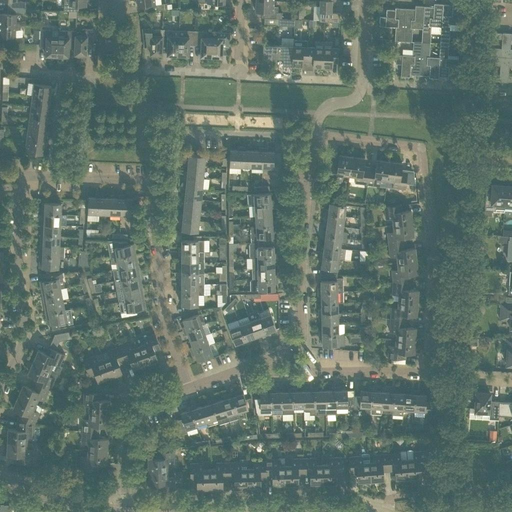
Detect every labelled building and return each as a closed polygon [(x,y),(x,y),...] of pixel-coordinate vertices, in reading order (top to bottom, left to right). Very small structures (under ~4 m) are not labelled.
[(0,0),(8,1),(7,7),(25,8),(26,2),(17,1),(16,0),(0,0)] [(89,0),(63,0),(63,11),(78,12),(79,6),(86,6),(86,0),(89,0)] [(197,0),(198,2),(198,8),(214,9),(214,3),(224,4),(224,0),(197,0)] [(256,0),(255,12),(265,12),(265,18),(275,18),(279,18),(281,18),(282,12),(273,12),(274,1),(256,0)] [(443,4),(441,26),(440,43),(448,44),(450,24),(460,25),(461,2),(452,1),(452,5),(443,4)] [(422,28),(421,42),(430,43),(431,26),(441,26),(443,4),(434,3),(433,7),(424,6),(422,28)] [(319,5),(319,6),(319,20),(329,21),(339,21),(339,12),(331,11),(331,6),(319,5)] [(405,8),(403,41),(411,42),(412,28),(422,28),(424,6),(415,5),(415,9),(405,8)] [(0,24),(18,26),(18,22),(16,21),(16,14),(25,15),(25,8),(7,7),(7,13),(0,13),(0,24)] [(403,41),(405,8),(395,8),(395,10),(386,9),(385,17),(379,17),(379,26),(395,27),(394,41),(403,41)] [(18,26),(0,24),(0,36),(6,37),(6,43),(24,44),(24,37),(15,37),(15,30),(18,30),(18,26)] [(75,35),(75,46),(74,57),(80,57),(80,55),(86,55),(86,44),(92,44),(92,48),(93,48),(94,29),(82,28),(82,36),(76,35),(75,35)] [(162,29),(148,29),(142,28),(143,43),(144,43),(150,43),(150,54),(161,55),(161,44),(162,29)] [(40,29),(39,44),(39,48),(40,48),(40,44),(46,45),(45,56),(51,56),(51,58),(57,59),(58,37),(51,37),(52,30),(40,29)] [(178,30),(162,29),(161,44),(167,44),(167,55),(177,55),(178,30)] [(58,37),(57,59),(62,59),(62,56),(68,57),(68,54),(69,46),(75,46),(75,35),(76,35),(76,31),(58,30),(58,37)] [(178,30),(177,55),(188,56),(189,45),(195,45),(195,31),(178,30)] [(206,31),(195,31),(195,45),(201,45),(200,56),(211,57),(212,38),(206,37),(206,31)] [(217,38),(212,38),(211,57),(222,57),(222,46),(228,47),(229,32),(217,32),(217,38)] [(489,38),(502,39),(501,48),(488,48),(488,56),(509,58),(510,49),(510,44),(510,40),(511,34),(511,33),(502,33),(490,32),(489,38)] [(278,45),(277,58),(279,58),(283,58),(283,65),(292,65),(293,46),(293,39),(281,38),(281,45),(279,45),(278,45)] [(308,46),(307,59),(313,60),(313,66),(322,66),(323,42),(315,42),(315,47),(308,46)] [(323,42),(322,66),(332,67),(332,61),(337,61),(338,48),(331,47),(332,43),(323,42)] [(421,42),(413,42),(412,56),(396,54),(395,64),(401,64),(400,75),(400,76),(409,76),(410,74),(419,75),(421,42)] [(421,42),(419,75),(429,76),(429,78),(438,78),(438,76),(439,57),(429,57),(430,43),(421,42)] [(440,43),(439,57),(438,76),(447,77),(447,79),(457,79),(458,58),(448,58),(448,44),(440,43)] [(278,45),(273,45),(263,44),(262,64),(272,64),(272,58),(277,58),(278,45)] [(293,46),(292,65),(302,66),(302,59),(307,59),(308,46),(293,46)] [(499,75),(487,74),(486,80),(499,81),(499,82),(508,82),(508,76),(509,66),(509,58),(488,56),(487,65),(500,66),(499,75)] [(27,83),(26,94),(32,95),(49,97),(51,86),(27,83)] [(32,95),(31,106),(48,109),(49,97),(32,95)] [(48,109),(31,106),(29,118),(46,120),(48,109)] [(46,120),(29,118),(28,129),(45,131),(46,120)] [(45,131),(28,129),(26,141),(43,143),(45,131)] [(43,143),(26,141),(25,152),(42,154),(43,143)] [(230,150),(229,160),(229,166),(240,166),(241,147),(237,147),(237,150),(230,150)] [(241,147),(240,166),(251,167),(252,151),(245,150),(245,147),(241,147)] [(252,151),(251,167),(262,167),(263,148),(259,148),(258,151),(252,151)] [(263,148),(262,167),(273,168),(274,152),(267,151),(267,148),(263,148)] [(204,167),(204,166),(205,156),(186,154),(185,159),(188,159),(188,165),(204,167)] [(331,165),(329,179),(334,180),(334,181),(335,182),(340,182),(341,182),(341,181),(342,181),(342,175),(349,176),(352,156),(339,154),(338,163),(337,166),(331,165)] [(352,156),(349,176),(356,176),(355,183),(367,184),(369,170),(363,169),(364,158),(352,156)] [(369,170),(367,184),(379,186),(380,180),(386,180),(389,161),(376,159),(375,171),(369,170)] [(389,161),(386,180),(393,181),(392,188),(405,189),(407,175),(400,174),(402,163),(389,161)] [(184,172),(184,176),(203,178),(204,167),(188,165),(187,172),(184,172)] [(203,178),(184,176),(183,180),(186,180),(186,187),(202,188),(203,178)] [(485,197),(484,215),(490,216),(491,216),(491,211),(504,211),(505,186),(492,185),(491,198),(485,197)] [(182,193),(182,197),(201,199),(202,188),(186,187),(185,194),(182,193)] [(270,193),(254,194),(247,194),(248,206),(254,205),(273,204),(273,200),(270,200),(270,193)] [(88,197),(88,207),(87,213),(99,213),(99,194),(95,194),(95,197),(88,197)] [(104,194),(99,194),(99,213),(109,214),(110,198),(103,198),(104,194)] [(117,198),(110,198),(109,214),(120,214),(121,195),(117,195),(117,198)] [(121,195),(120,214),(131,215),(132,199),(125,199),(125,195),(121,195)] [(201,199),(182,197),(181,202),(184,202),(184,209),(200,210),(201,199)] [(42,202),(41,213),(60,214),(61,203),(42,202)] [(345,205),(339,204),(329,203),(329,210),(325,209),(325,213),(344,216),(345,205)] [(274,208),(273,204),(254,205),(255,216),(271,215),(271,208),(274,208)] [(398,205),(391,206),(384,207),(385,219),(392,218),(392,225),(412,223),(410,210),(399,211),(398,205)] [(180,215),(180,219),(199,221),(200,210),(184,209),(183,215),(180,215)] [(60,214),(41,213),(41,224),(60,225),(60,214)] [(344,216),(325,213),(324,218),(327,218),(327,225),(343,227),(344,216)] [(271,215),(255,216),(256,227),(275,225),(275,221),(272,222),(271,215)] [(120,233),(131,234),(132,217),(120,216),(120,233)] [(199,221),(180,219),(179,223),(182,223),(182,231),(198,232),(199,221)] [(412,223),(392,225),(393,232),(387,232),(388,245),(403,243),(402,237),(413,236),(412,223)] [(60,225),(41,224),(40,235),(59,236),(60,225)] [(275,225),(256,227),(250,227),(251,243),(257,242),(257,238),(273,237),(272,230),(275,230),(275,225)] [(323,231),(322,235),(346,238),(347,232),(342,232),(343,227),(327,225),(326,231),(323,231)] [(59,236),(40,235),(40,246),(59,246),(59,236)] [(346,238),(322,235),(322,239),(325,239),(324,246),(340,248),(340,243),(345,244),(346,238)] [(113,240),(115,251),(109,252),(110,258),(116,258),(135,254),(133,243),(127,245),(127,241),(113,240)] [(204,240),(181,240),(181,247),(178,247),(178,251),(203,251),(204,240)] [(257,242),(251,243),(249,243),(249,258),(251,258),(277,257),(276,253),(273,253),(273,246),(257,246),(257,242)] [(403,249),(403,243),(388,245),(390,257),(396,256),(397,263),(416,260),(415,248),(403,249)] [(39,256),(58,257),(64,258),(64,247),(59,246),(40,246),(39,256)] [(320,252),(319,256),(338,259),(344,259),(345,249),(340,248),(324,246),(323,253),(320,252)] [(203,251),(178,251),(178,255),(181,256),(181,262),(198,262),(203,262),(203,251)] [(135,254),(116,258),(110,258),(110,264),(117,263),(118,269),(137,265),(135,254)] [(58,257),(39,256),(39,268),(58,269),(58,257)] [(338,259),(319,256),(319,260),(322,261),(321,268),(337,270),(338,259)] [(277,261),(277,257),(251,258),(252,269),(274,268),(274,261),(277,261)] [(416,260),(397,263),(397,269),(391,270),(392,282),(407,282),(406,274),(418,273),(416,260)] [(178,269),(178,273),(197,273),(203,273),(203,262),(198,262),(181,262),(181,269),(178,269)] [(137,265),(118,269),(112,270),(114,280),(139,276),(137,265)] [(274,275),(274,268),(252,269),(252,279),(277,279),(277,275),(274,275)] [(45,280),(39,281),(41,292),(60,288),(64,288),(61,272),(44,274),(45,280)] [(197,273),(178,273),(178,277),(181,277),(181,284),(203,284),(203,273),(197,273)] [(141,287),(139,276),(114,280),(116,291),(141,287)] [(336,280),(331,280),(321,280),(321,288),(318,288),(318,292),(337,291),(343,291),(342,278),(336,278),(336,280)] [(277,279),(252,279),(250,279),(250,291),(274,290),(274,283),(277,283),(277,279)] [(407,282),(392,282),(392,294),(398,295),(398,301),(417,303),(418,290),(407,289),(407,282)] [(178,290),(178,295),(197,295),(203,295),(203,284),(181,284),(181,290),(178,290)] [(143,297),(141,287),(116,291),(118,302),(143,297)] [(62,299),(60,288),(41,292),(43,303),(62,299)] [(343,291),(337,291),(318,292),(318,296),(321,296),(321,302),(337,302),(343,302),(343,291)] [(197,295),(178,295),(178,299),(181,299),(181,306),(197,306),(197,295)] [(145,308),(143,297),(118,302),(121,313),(145,308)] [(229,303),(232,306),(238,300),(235,298),(229,303)] [(62,299),(43,303),(45,313),(64,310),(62,299)] [(417,303),(398,301),(397,308),(391,307),(390,320),(405,321),(405,315),(416,315),(417,303)] [(337,302),(321,302),(321,309),(318,309),(318,313),(338,313),(337,302)] [(232,306),(229,303),(224,309),(227,312),(232,306)] [(511,304),(501,304),(499,320),(510,320),(510,328),(511,328),(511,304)] [(64,310),(45,313),(47,324),(66,321),(64,310)] [(197,314),(192,316),(182,319),(185,326),(182,327),(183,331),(201,324),(204,323),(201,314),(199,313),(198,314),(197,314)] [(338,313),(318,313),(318,318),(321,317),(322,324),(338,324),(338,313)] [(270,314),(260,318),(266,336),(270,334),(269,332),(276,329),(270,314)] [(260,318),(250,322),(255,337),(261,334),(262,337),(266,336),(260,318)] [(405,321),(390,320),(389,332),(396,332),(395,339),(415,340),(416,327),(404,326),(405,321)] [(250,322),(239,325),(246,343),(250,342),(249,339),(255,337),(250,322)] [(201,324),(183,331),(185,335),(188,334),(190,340),(205,335),(201,324)] [(338,324),(322,324),(322,331),(319,331),(319,335),(338,334),(338,324)] [(246,343),(239,325),(229,329),(234,344),(241,342),(242,345),(246,343)] [(50,345),(55,347),(59,340),(57,333),(54,334),(50,345)] [(154,334),(145,337),(143,338),(145,344),(139,346),(145,365),(157,360),(155,352),(160,350),(154,334)] [(338,334),(319,335),(319,339),(322,339),(322,346),(344,346),(344,334),(338,334)] [(205,335),(190,340),(192,346),(189,347),(191,351),(209,345),(205,335)] [(477,336),(469,336),(469,345),(476,346),(477,336)] [(388,345),(388,348),(387,358),(402,359),(403,352),(414,353),(415,340),(395,339),(395,346),(388,345)] [(145,365),(139,346),(132,348),(130,342),(119,346),(124,360),(129,358),(133,369),(145,365)] [(209,345),(191,351),(192,355),(195,354),(197,361),(212,355),(209,345)] [(109,357),(103,359),(110,377),(122,373),(118,362),(124,360),(119,346),(107,351),(109,357)] [(38,350),(33,362),(51,369),(59,373),(62,366),(59,365),(64,354),(48,347),(48,348),(50,349),(48,354),(38,350)] [(95,355),(83,359),(88,373),(94,371),(97,382),(110,377),(103,359),(97,361),(95,355)] [(51,369),(33,362),(27,374),(38,378),(35,384),(49,389),(54,378),(48,376),(51,369)] [(33,389),(23,385),(17,396),(35,404),(38,398),(44,401),(49,389),(35,384),(33,389)] [(331,390),(325,391),(325,407),(325,414),(336,413),(336,406),(335,387),(331,387),(331,390)] [(347,390),(340,390),(340,387),(335,387),(336,406),(336,413),(347,412),(347,409),(353,409),(353,396),(347,396),(347,390)] [(288,392),(281,392),(282,414),(293,414),(293,408),(292,388),(288,388),(288,392)] [(296,388),(292,388),(293,408),(303,407),(303,391),(296,391),(296,388)] [(310,388),(310,391),(303,391),(303,407),(304,410),(305,411),(310,411),(310,414),(314,414),(314,407),(314,388),(310,388)] [(318,388),(314,388),(314,407),(314,414),(325,414),(325,407),(325,391),(318,391),(318,388)] [(360,396),(353,396),(353,409),(359,409),(359,406),(365,407),(364,413),(370,414),(372,388),(368,388),(367,391),(360,390),(360,396)] [(372,388),(370,414),(381,414),(381,412),(382,392),(376,391),(376,388),(372,388)] [(259,392),(259,398),(254,398),(256,414),(271,414),(271,389),(266,389),(266,392),(259,392)] [(275,389),(271,389),(271,414),(282,414),(281,392),(275,392),(275,389)] [(389,392),(382,392),(381,412),(392,413),(393,390),(389,389),(389,392)] [(393,390),(392,413),(392,415),(402,415),(403,409),(404,393),(397,393),(398,390),(393,390)] [(404,393),(403,409),(414,410),(415,391),(411,391),(411,394),(404,393)] [(415,391),(414,410),(424,411),(424,413),(436,414),(437,402),(426,401),(426,395),(419,394),(419,391),(415,391)] [(490,393),(476,392),(474,412),(482,412),(482,415),(491,415),(491,419),(498,420),(498,416),(499,401),(489,401),(490,393)] [(98,393),(92,393),(83,393),(83,405),(83,412),(89,412),(109,413),(109,400),(98,399),(98,393)] [(235,393),(231,394),(237,412),(239,418),(244,416),(242,411),(247,409),(248,411),(252,409),(251,397),(245,399),(243,393),(236,395),(235,393)] [(237,412),(231,394),(227,395),(228,398),(222,400),(227,415),(228,421),(239,418),(237,412)] [(35,404),(17,396),(12,408),(23,413),(19,421),(34,424),(41,407),(35,404)] [(215,399),(211,400),(216,419),(227,415),(222,400),(216,402),(215,399)] [(208,404),(201,406),(206,422),(216,419),(211,400),(207,401),(208,404)] [(165,415),(174,411),(168,401),(160,406),(165,415)] [(511,401),(499,401),(498,416),(511,417),(511,416),(511,401)] [(194,405),(190,407),(196,425),(206,422),(201,406),(195,408),(194,405)] [(180,413),(182,419),(175,421),(176,423),(177,435),(187,432),(186,431),(196,428),(196,425),(190,407),(186,408),(187,411),(180,413)] [(82,418),(82,431),(99,431),(99,425),(108,426),(109,413),(89,412),(89,419),(82,418)] [(8,429),(7,442),(27,443),(27,436),(33,436),(34,424),(19,421),(19,429),(8,429)] [(99,431),(82,431),(81,443),(88,443),(87,450),(107,451),(107,438),(99,437),(99,431)] [(27,443),(7,442),(6,455),(18,455),(18,461),(15,461),(32,462),(33,450),(26,449),(27,443)] [(81,456),(80,459),(80,469),(95,469),(95,463),(106,464),(107,451),(87,450),(87,456),(81,456)] [(425,451),(413,452),(411,450),(406,451),(408,478),(421,477),(420,469),(427,468),(425,451)] [(159,458),(148,458),(148,471),(168,470),(167,464),(174,464),(173,451),(159,451),(159,458)] [(400,451),(399,453),(387,454),(388,468),(394,468),(395,479),(408,478),(406,451),(400,451)] [(361,456),(349,457),(350,464),(350,471),(357,471),(358,482),(371,481),(369,462),(368,453),(361,453),(361,456)] [(387,454),(375,455),(376,461),(369,462),(371,481),(383,480),(382,469),(388,468),(387,454)] [(329,464),(322,464),(323,484),(336,483),(336,475),(342,475),(341,457),(329,458),(329,464)] [(291,465),(285,465),(285,485),(298,484),(298,473),(304,473),(303,458),(291,458),(291,465)] [(323,484),(322,464),(316,464),(315,458),(303,458),(304,473),(310,473),(310,484),(323,484)] [(247,468),(247,488),(260,487),(260,476),(266,476),(266,459),(265,459),(265,461),(253,461),(254,468),(247,468)] [(278,459),(266,459),(266,476),(266,479),(266,474),(272,474),(272,485),(285,485),(285,465),(278,465),(278,459)] [(240,462),(228,462),(228,477),(234,477),(234,488),(247,488),(247,468),(247,460),(240,460),(240,462)] [(216,469),(209,469),(210,489),(222,488),(222,477),(228,477),(228,462),(216,462),(216,469)] [(202,463),(190,463),(190,478),(196,477),(197,489),(210,489),(209,469),(202,469),(202,463)] [(168,470),(148,471),(148,484),(157,484),(160,484),(160,490),(174,490),(174,477),(168,477),(168,470)] [(17,508),(17,502),(9,502),(9,505),(8,511),(26,511),(26,508),(17,508)]
